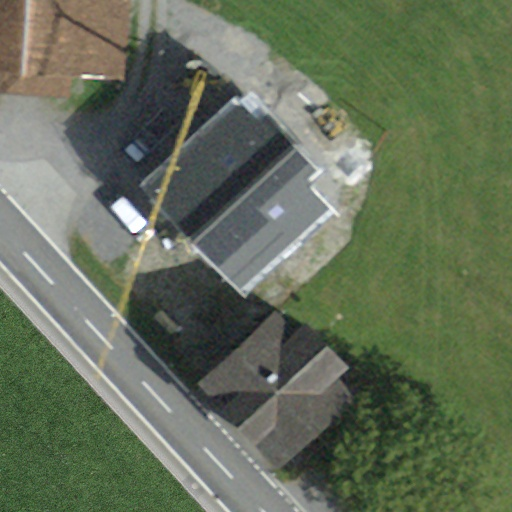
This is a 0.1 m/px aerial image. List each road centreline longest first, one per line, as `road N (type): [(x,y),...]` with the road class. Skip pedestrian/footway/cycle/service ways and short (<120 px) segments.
road 1 (secondary): [(264,511),(0,228)]
road 2 (track): [(20,250),(135,135),(145,0)]
